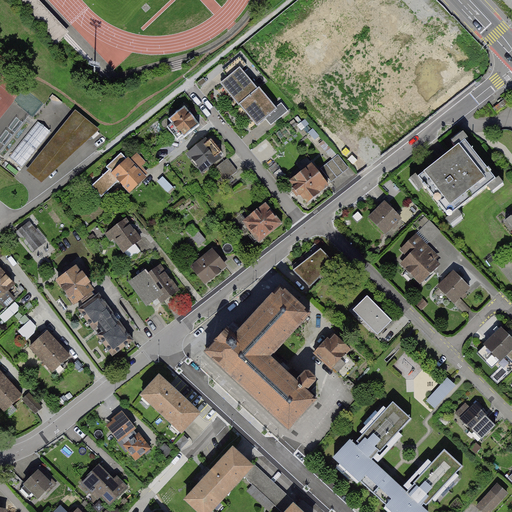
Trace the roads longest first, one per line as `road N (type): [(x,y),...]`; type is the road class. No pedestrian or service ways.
road 1 (residential): [(343,511),(161,341)]
road 2 (residential): [(316,221),(511,70)]
road 3 (residential): [(0,458),(70,417),(161,341)]
road 4 (residential): [(161,341),(308,228)]
road 5 (residential): [(316,221),(447,352)]
road 6 (residential): [(308,228),(188,88)]
